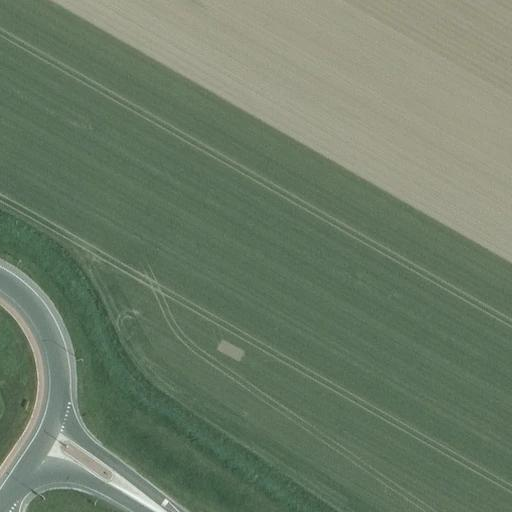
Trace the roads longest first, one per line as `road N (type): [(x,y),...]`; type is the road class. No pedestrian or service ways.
road 1 (trunk): [(56,413),(47,334),(36,311),(0,279)]
road 2 (trunk): [(149,502),(56,413)]
road 3 (trunk): [(29,465),(149,502)]
